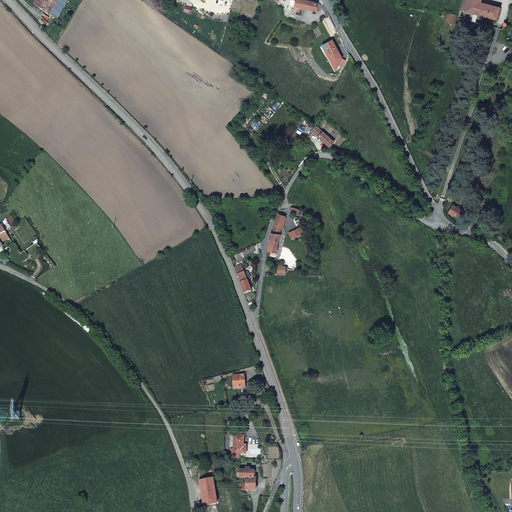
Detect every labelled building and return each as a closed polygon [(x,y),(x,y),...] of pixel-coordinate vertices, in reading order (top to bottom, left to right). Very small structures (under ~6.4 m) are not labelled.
[(49,13),(56,0),(35,0),(33,4),(49,13)] [(65,0),(56,0),(49,13),(56,17),(65,0)] [(316,11),(317,4),(301,0),(299,0),(296,0),(294,9),(292,9),(291,11),(298,13),(300,8),(316,11)] [(485,7),(486,0),(471,0),(468,15),(500,23),(503,11),(485,7)] [(454,27),(456,20),(446,18),(446,21),(447,21),(446,26),(454,27)] [(322,45),(335,71),(339,66),(342,67),(346,61),(343,59),(332,40),(322,45)] [(312,131),(329,147),(334,142),(316,126),(312,131)] [(456,210),(452,217),(462,222),(466,215),(456,210)] [(279,235),(280,231),(285,217),(279,214),(275,224),(272,233),(279,235)] [(10,217),(6,220),(8,222),(11,227),(15,224),(10,217)] [(11,227),(8,222),(1,226),(0,226),(0,242),(0,243),(9,238),(5,231),(11,227)] [(269,242),(268,252),(276,253),(278,244),(280,235),(279,235),(272,233),(269,242)] [(8,245),(16,257),(22,253),(14,241),(8,245)] [(22,253),(16,257),(20,264),(26,260),(28,256),(24,251),(22,253)] [(234,268),(237,275),(244,272),(241,265),(234,268)] [(237,275),(244,293),(251,291),(247,280),(244,272),(237,275)] [(245,375),(233,375),(233,387),(245,387),(245,375)] [(233,453),(246,453),(246,445),(243,444),(244,435),(245,435),(245,430),(234,429),(234,435),(233,453)] [(254,490),(255,478),(253,478),(253,470),(249,470),(249,468),(246,468),(245,470),(239,470),(239,477),(246,478),(246,483),(243,483),(242,490),(245,490),(245,489),(254,490)] [(204,506),(217,503),(213,479),(200,481),(204,506)]
